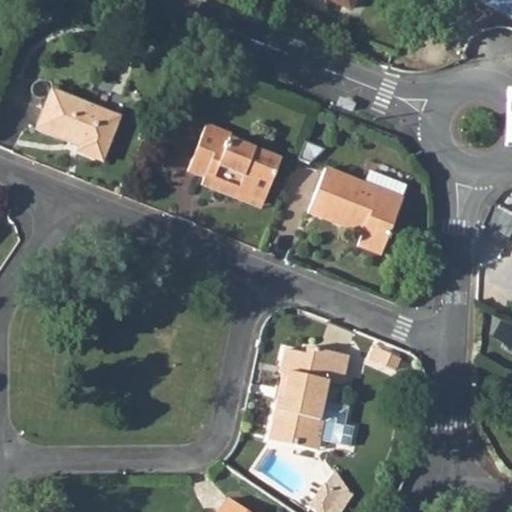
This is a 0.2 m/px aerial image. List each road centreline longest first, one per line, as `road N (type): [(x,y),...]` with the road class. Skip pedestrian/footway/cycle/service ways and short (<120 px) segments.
road 1 (residential): [(0,461),(204,449),(220,430),(264,272)]
road 2 (tertiary): [(163,0),(443,113)]
road 3 (residential): [(264,272),(64,191)]
road 4 (residential): [(456,338),(264,272)]
road 5 (residential): [(469,166),(458,231),(456,338)]
road 6 (residential): [(456,338),(436,474)]
road 7 (residential): [(0,309),(64,191)]
